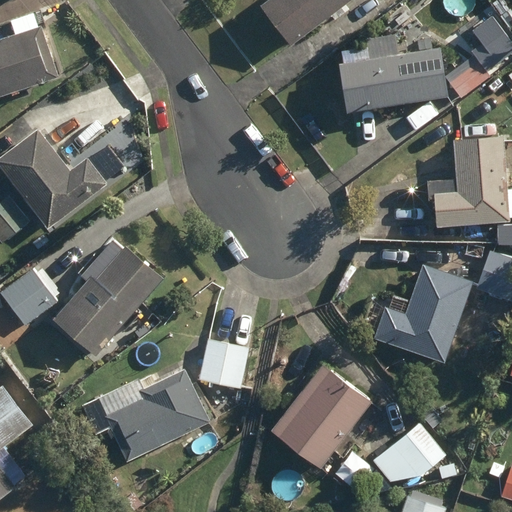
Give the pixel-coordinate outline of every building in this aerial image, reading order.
[(266,0),(261,4),(290,45),(350,0),(266,0)] [(0,39),(0,94),(59,76),(42,26),(38,27),(32,9),(10,16),(15,35),(0,39)] [(447,77),(463,97),(491,75),(488,72),(511,54),(511,43),(505,34),(447,77)] [(338,63),(345,111),(448,96),(441,48),(399,55),(396,37),(381,40),(384,56),(367,58),(366,47),(342,50),(344,62),(338,63)] [(0,156),(0,166),(47,227),(106,181),(87,157),(70,169),(38,127),(0,156)] [(434,193),(436,226),(510,221),(505,135),(454,138),(457,192),(434,193)] [(0,203),(0,243),(1,245),(30,222),(10,196),(0,203)] [(511,224),(497,225),(497,246),(511,246),(511,224)] [(52,318),(96,356),(164,278),(125,245),(123,247),(112,238),(80,276),(85,280),(52,318)] [(477,289),(511,300),(511,258),(490,251),(477,289)] [(375,338),(445,362),(474,281),(423,264),(410,300),(392,293),(389,302),(371,296),(361,325),(377,331),(375,338)] [(0,292),(26,326),(58,303),(32,268),(0,292)] [(199,380),(242,388),(250,346),(208,338),(199,380)] [(271,430),(321,469),(372,402),(323,363),(271,430)] [(105,415),(127,461),(210,421),(185,368),(139,390),(142,397),(105,415)] [(2,384),(0,385),(0,498),(16,487),(14,485),(26,476),(4,447),(32,426),(2,384)] [(419,409),(426,417),(433,412),(426,403),(419,409)] [(373,460),(388,479),(422,474),(446,454),(420,422),(373,460)] [(501,495),(511,498),(511,468),(510,468),(501,495)] [(443,511),(444,509),(402,495),(396,511),(443,511)]
